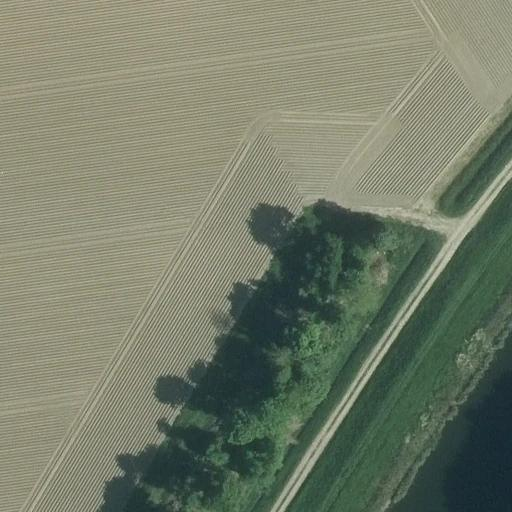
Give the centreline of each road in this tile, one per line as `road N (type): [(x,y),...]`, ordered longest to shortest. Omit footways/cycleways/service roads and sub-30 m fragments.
road 1 (track): [(459,232),(429,221),(337,216),(294,231),(129,511)]
road 2 (unclassified): [(282,511),(438,258),(511,166)]
